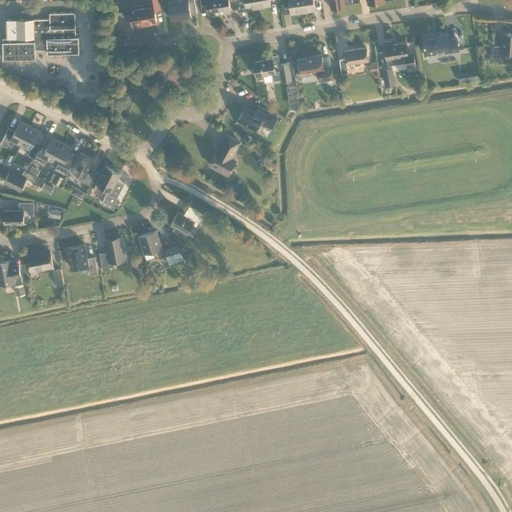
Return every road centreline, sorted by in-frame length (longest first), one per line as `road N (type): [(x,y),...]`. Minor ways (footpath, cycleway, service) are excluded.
road 1 (unclassified): [(504,511),(293,258),(218,204),(151,170)]
road 2 (residential): [(229,42),(459,5),(511,10)]
road 3 (residential): [(0,244),(135,218),(154,203),(151,170)]
road 4 (residential): [(143,159),(170,120),(220,103),(229,42)]
road 5 (residential): [(143,159),(10,91)]
